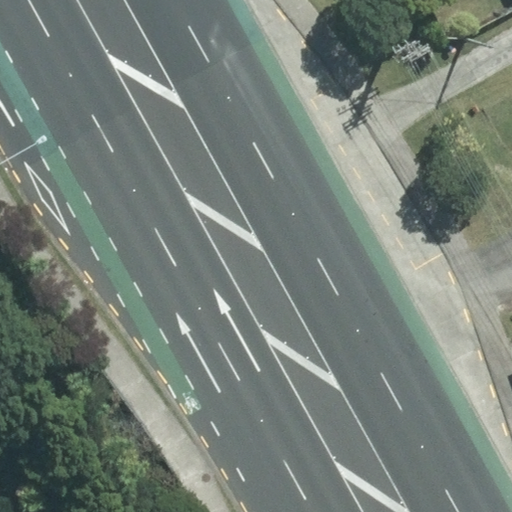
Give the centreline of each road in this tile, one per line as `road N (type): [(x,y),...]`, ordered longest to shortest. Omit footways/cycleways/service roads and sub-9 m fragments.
road 1 (primary): [(370,511),(149,111)]
road 2 (primary): [(149,111),(0,1)]
road 3 (primary): [(149,111),(91,0)]
